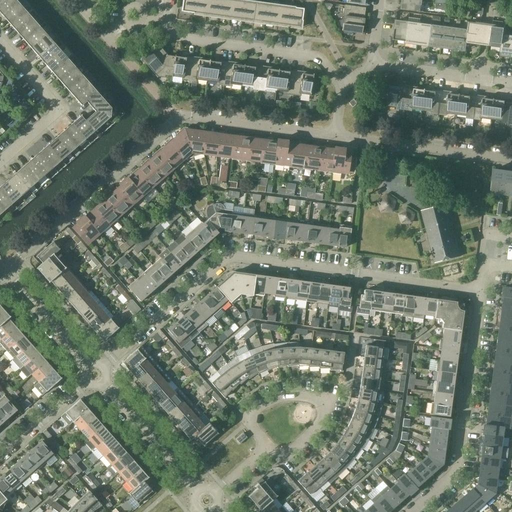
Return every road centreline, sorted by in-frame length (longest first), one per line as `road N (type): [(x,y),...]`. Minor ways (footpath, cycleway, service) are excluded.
road 1 (residential): [(411,511),(458,466),(481,291),(237,256),(219,262),(94,374)]
road 2 (residential): [(3,271),(177,118),(335,135)]
road 3 (residential): [(338,84),(318,57),(171,36),(169,0)]
road 4 (residential): [(265,446),(244,422),(250,413),(285,396),(325,399),(318,426),(278,461)]
road 5 (residential): [(335,135),(511,158)]
road 6 (residential): [(207,500),(94,374)]
road 7 (residential): [(0,41),(59,108),(0,161)]
road 8 (residential): [(371,65),(511,84)]
road 9 (residential): [(94,374),(3,271)]
road 10 (residential): [(0,456),(94,374)]
